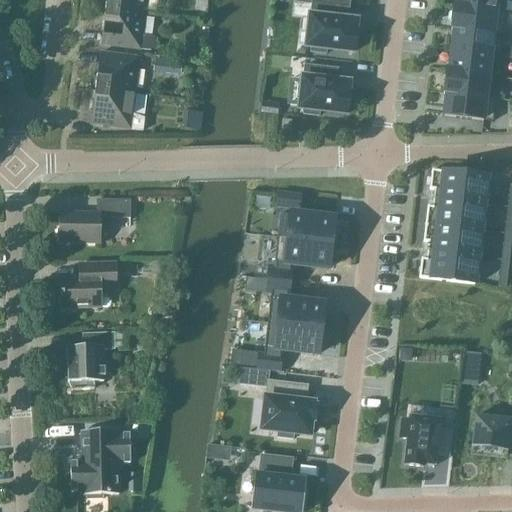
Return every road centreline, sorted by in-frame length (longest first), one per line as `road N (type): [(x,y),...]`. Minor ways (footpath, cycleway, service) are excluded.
road 1 (residential): [(511,503),(372,507),(344,493),(377,154)]
road 2 (residential): [(15,164),(377,154)]
road 3 (unclassified): [(27,511),(15,164)]
road 4 (residential): [(377,154),(396,0)]
road 5 (residential): [(16,113),(50,101),(63,0)]
road 6 (residential): [(377,154),(511,153)]
